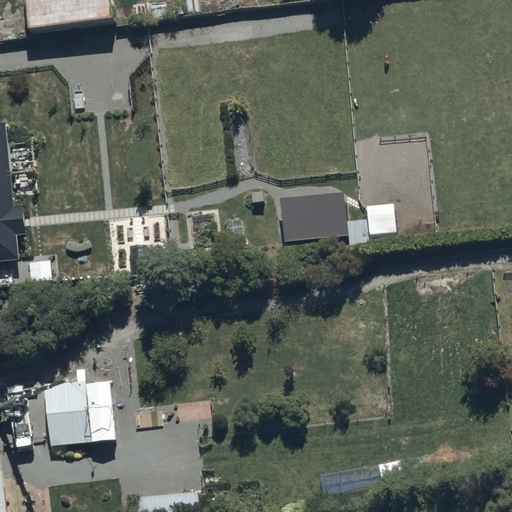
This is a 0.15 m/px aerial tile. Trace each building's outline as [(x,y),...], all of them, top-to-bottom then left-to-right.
[(112,0),(27,0),(30,27),(114,19),(112,0)] [(150,0),(150,4),(133,4),(134,19),(183,19),(183,7),(167,7),(167,0),(150,0)] [(261,116),(245,118),(247,158),(264,157),(261,116)] [(49,127),(31,127),(32,157),(50,156),(49,127)] [(89,221),(0,228),(0,283),(94,276),(89,221)] [(125,224),(109,226),(115,268),(131,266),(125,224)] [(87,371),(44,374),(49,447),(92,444),(87,371)] [(420,458),(341,469),(345,494),(424,483),(420,458)] [(199,511),(199,494),(136,498),(136,511),(199,511)]
